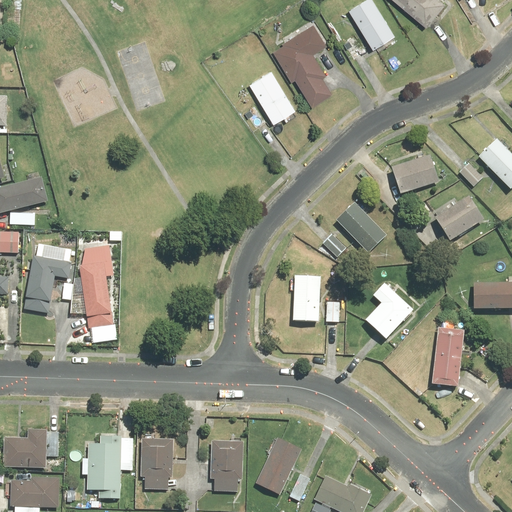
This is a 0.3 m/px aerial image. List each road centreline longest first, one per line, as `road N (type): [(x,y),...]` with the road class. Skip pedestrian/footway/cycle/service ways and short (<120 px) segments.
road 1 (residential): [(235,384),(239,280),(269,222),(361,129),(457,89),(511,43)]
road 2 (residential): [(0,376),(235,384)]
road 3 (residential): [(235,384),(293,386),(333,398),(431,482)]
